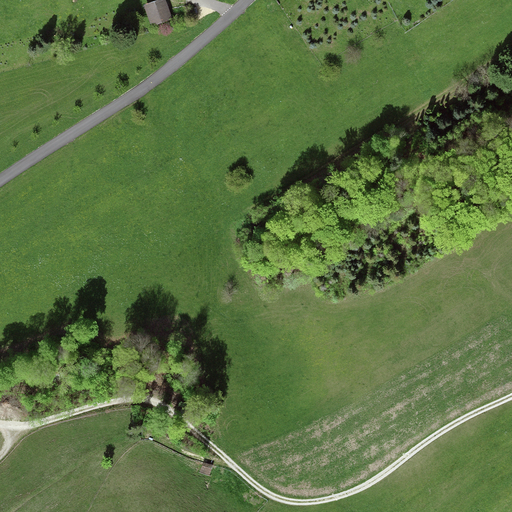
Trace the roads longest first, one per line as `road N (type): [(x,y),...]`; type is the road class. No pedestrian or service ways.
road 1 (track): [(0,426),(145,401),(188,421),(288,503),(364,486),(468,415),(511,397)]
road 2 (tertiary): [(0,181),(142,91),(251,0)]
